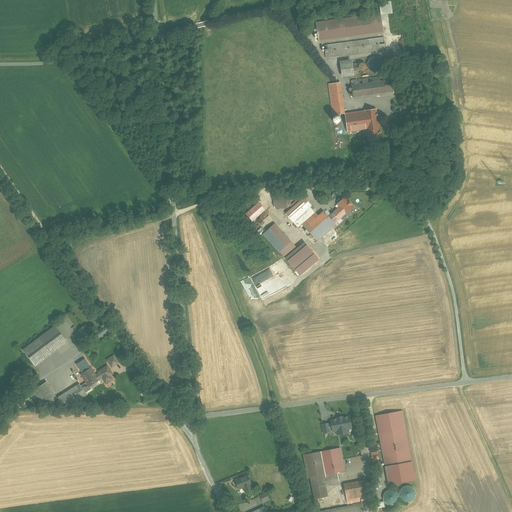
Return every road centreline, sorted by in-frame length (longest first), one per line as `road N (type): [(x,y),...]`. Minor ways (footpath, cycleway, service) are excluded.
road 1 (unclassified): [(193,417),(156,36)]
road 2 (unclassified): [(511,376),(193,417)]
road 3 (unclassified): [(193,417),(180,421),(112,325),(20,390),(0,414)]
road 4 (track): [(112,325),(0,165)]
road 5 (unclassified): [(156,36),(52,62),(0,63)]
road 6 (track): [(459,382),(511,504)]
